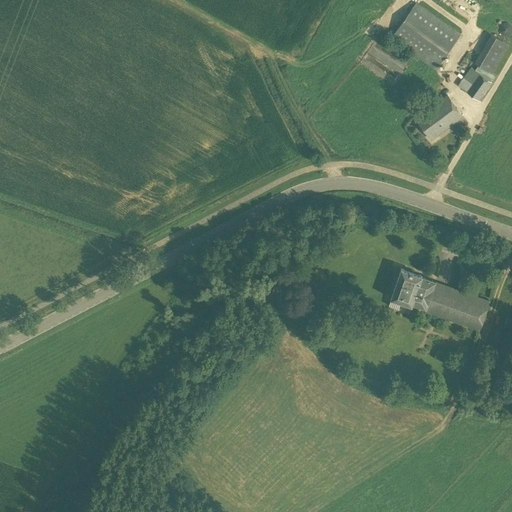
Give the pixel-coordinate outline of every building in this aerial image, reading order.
[(435,70),(460,34),(416,2),(390,38),(435,70)] [(511,27),(506,22),(499,30),(506,35),(511,27)] [(492,72),(508,45),(490,35),(474,62),(478,65),(492,72)] [(495,76),(478,65),(475,70),(491,81),(495,76)] [(478,100),(491,82),(471,68),(458,85),(478,100)] [(431,137),(462,115),(447,95),(416,117),(431,137)] [(459,125),(454,129),(458,134),(463,130),(459,125)] [(479,330),(489,300),(421,276),(421,275),(401,268),(390,297),(391,298),(388,306),(397,309),(400,301),(411,304),(411,303),(426,308),(424,311),(479,330)]
